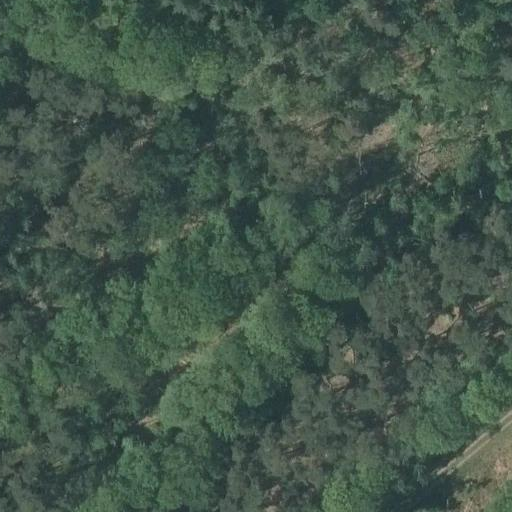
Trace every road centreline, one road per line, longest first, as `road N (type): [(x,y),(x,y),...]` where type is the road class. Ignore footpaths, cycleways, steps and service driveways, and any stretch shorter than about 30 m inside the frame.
road 1 (track): [(443,117),(134,511)]
road 2 (track): [(54,0),(443,117)]
road 3 (track): [(511,419),(399,511)]
road 4 (track): [(480,0),(443,117)]
